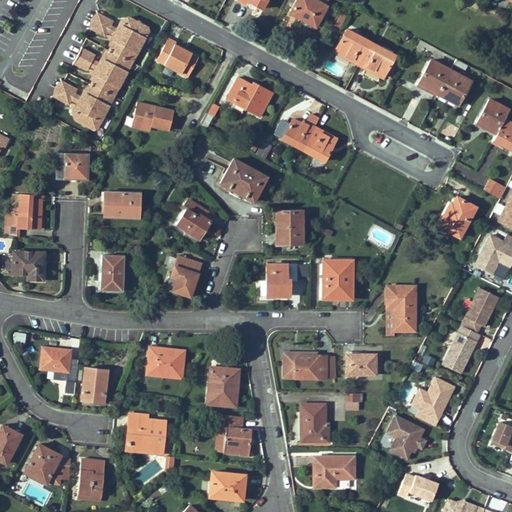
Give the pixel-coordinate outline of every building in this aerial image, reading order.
[(266,0),(237,0),(249,6),(251,3),(262,9),(266,0)] [(297,0),(290,14),(315,27),(316,25),(325,8),(326,6),(325,5),(314,0),(297,0)] [(325,8),(316,25),(324,30),(333,13),(325,8)] [(99,14),(91,28),(105,35),(107,30),(113,34),(112,36),(114,40),(110,48),(109,50),(107,53),(104,58),(100,59),(98,62),(92,59),(94,55),(81,48),(73,62),(87,69),(89,65),(95,68),(93,72),(95,76),(92,82),(90,85),(89,87),(86,93),(81,95),(80,96),(74,93),(76,89),(62,82),(59,89),(55,96),(69,103),(71,98),(77,101),(76,104),(78,107),(73,115),(75,120),(93,129),(96,128),(149,31),(147,26),(130,17),(125,17),(121,25),(118,25),(116,28),(110,25),(112,21),(99,14)] [(345,21),(338,17),(332,28),(339,32),(345,21)] [(359,65),(371,42),(346,29),(334,52),(359,65)] [(175,45),(176,43),(168,39),(156,61),(187,78),(198,57),(175,45)] [(359,65),(383,78),(395,55),(371,42),(359,65)] [(451,70),(431,59),(417,84),(438,95),(451,70)] [(438,95),(457,105),(471,81),(451,70),(438,95)] [(250,85),(237,78),(227,99),(259,116),(271,93),(251,83),(250,85)] [(489,99),(476,123),(496,135),(504,119),(509,110),(489,99)] [(133,119),(151,123),(150,126),(169,130),(173,111),(137,103),(133,119)] [(213,117),(206,112),(199,125),(206,128),(213,117)] [(293,118),(281,139),(302,150),(314,127),(319,118),(311,113),(304,125),(293,118)] [(133,119),(131,127),(149,131),(150,126),(151,123),(133,119)] [(496,135),(492,142),(500,146),(501,144),(511,150),(511,123),(504,119),(496,135)] [(323,161),(335,139),(314,127),(302,150),(323,161)] [(0,149),(2,145),(5,146),(8,140),(0,135),(0,149)] [(256,155),(265,159),(270,145),(261,142),(256,155)] [(86,153),(57,153),(57,178),(65,178),(65,175),(76,175),(76,178),(86,178),(86,153)] [(221,184),(252,201),(266,177),(234,159),(221,184)] [(485,190),(499,198),(504,188),(490,180),(485,190)] [(104,216),(121,217),(121,212),(138,212),(138,193),(104,192),(104,216)] [(511,192),(506,206),(510,208),(503,223),(511,227),(511,192)] [(33,198),(33,195),(20,194),(19,212),(7,211),(6,233),(19,235),(20,226),(40,227),(41,198),(33,198)] [(447,214),(445,213),(438,226),(459,238),(476,207),(456,197),(447,214)] [(185,209),(176,224),(199,238),(210,221),(200,215),(203,209),(188,199),(183,207),(185,209)] [(510,208),(506,206),(498,221),(503,223),(510,208)] [(203,209),(200,215),(210,221),(213,215),(203,209)] [(301,210),(275,210),(276,226),(280,226),(280,243),(301,243),(301,221),(301,210)] [(374,229),(369,238),(386,248),(391,239),(374,229)] [(507,243),(490,235),(475,265),(493,273),(507,243)] [(511,261),(511,245),(507,243),(499,260),(510,266),(511,261)] [(43,252),(14,251),(14,262),(6,262),(6,271),(8,273),(27,273),(27,278),(42,279),(43,252)] [(122,290),(122,261),(112,260),(112,255),(102,255),(102,289),(122,290)] [(177,256),(170,276),(176,278),(172,290),(189,295),(201,263),(177,256)] [(347,299),(347,285),(340,284),(340,272),(352,273),(352,260),(336,259),(336,263),(322,263),(322,279),(326,279),(325,284),(322,284),(322,298),(347,299)] [(266,264),(266,280),(269,280),(269,295),(289,295),(289,279),(296,279),(296,264),(266,264)] [(340,284),(347,285),(352,285),(352,273),(340,272),(340,284)] [(165,287),(172,290),(176,278),(170,276),(169,276),(165,287)] [(387,286),(387,307),(392,307),(393,330),(414,330),(414,286),(387,286)] [(499,296),(480,287),(465,317),(484,326),(489,315),(487,314),(490,308),(492,310),(499,296)] [(480,334),(462,325),(443,364),(461,373),(471,353),(469,353),(471,350),(472,351),(480,334)] [(24,344),(25,333),(12,332),(12,343),(24,344)] [(42,346),(39,370),(54,371),(55,368),(68,369),(68,373),(66,381),(75,383),(75,380),(76,368),(77,359),(69,358),(70,350),(42,346)] [(181,378),(183,354),(164,352),(165,348),(148,346),(145,374),(181,378)] [(296,352),(285,352),(285,376),(335,377),(334,356),(316,356),(296,356),(296,352)] [(346,355),(347,373),(358,373),(375,374),(375,354),(358,354),(358,355),(346,355)] [(107,370),(84,367),(80,400),(103,403),(107,370)] [(235,405),(236,395),(232,395),(233,383),(237,383),(238,369),(211,367),(208,403),(235,405)] [(455,387),(436,377),(428,393),(425,401),(416,397),(412,404),(421,409),(417,417),(435,426),(445,407),(443,406),(445,402),(446,403),(455,387)] [(420,389),(416,397),(425,401),(428,393),(420,389)] [(324,403),(300,404),(301,441),(312,441),(312,437),(328,437),(328,422),(325,422),(324,403)] [(127,425),(130,428),(132,429),(132,434),(129,433),(127,448),(139,450),(142,447),(152,448),(152,454),(162,455),(165,420),(147,418),(147,415),(128,413),(127,425)] [(243,416),(227,414),(223,452),(248,455),(249,442),(246,441),(247,429),(241,429),(243,416)] [(383,436),(387,439),(384,445),(388,447),(386,452),(407,462),(412,451),(419,454),(426,441),(420,438),(424,430),(393,415),(383,436)] [(511,425),(502,422),(495,439),(509,444),(511,445),(511,425)] [(2,424),(0,427),(9,432),(11,429),(2,424)] [(11,429),(9,432),(0,427),(0,461),(5,464),(21,434),(11,429)] [(494,442),(507,448),(511,449),(511,445),(509,444),(495,439),(494,442)] [(60,456),(38,444),(23,472),(45,484),(60,456)] [(354,478),(354,456),(313,456),(314,486),(335,486),(335,478),(354,478)] [(172,471),(173,457),(164,457),(164,470),(172,471)] [(81,459),(77,493),(101,496),(102,477),(99,477),(100,472),(103,472),(104,461),(81,459)] [(245,474),(211,471),(208,496),(242,499),(245,474)] [(427,508),(435,484),(404,473),(396,497),(427,508)] [(493,511),(446,497),(440,511),(493,511)]
